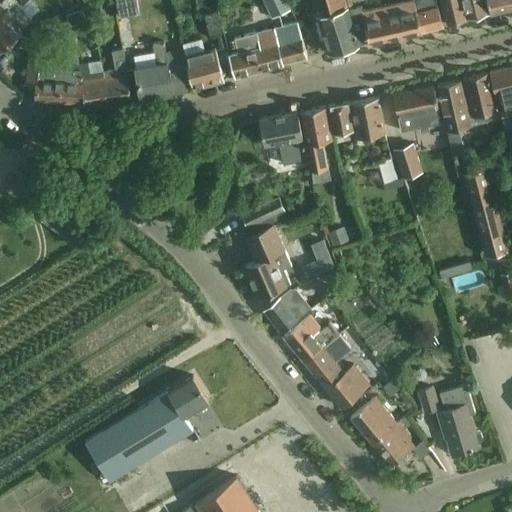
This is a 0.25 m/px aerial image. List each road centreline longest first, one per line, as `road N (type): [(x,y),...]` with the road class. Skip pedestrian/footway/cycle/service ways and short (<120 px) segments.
road 1 (residential): [(511,38),(223,103),(128,192)]
road 2 (secondary): [(393,511),(214,273),(128,192)]
road 3 (secondary): [(128,192),(0,88)]
